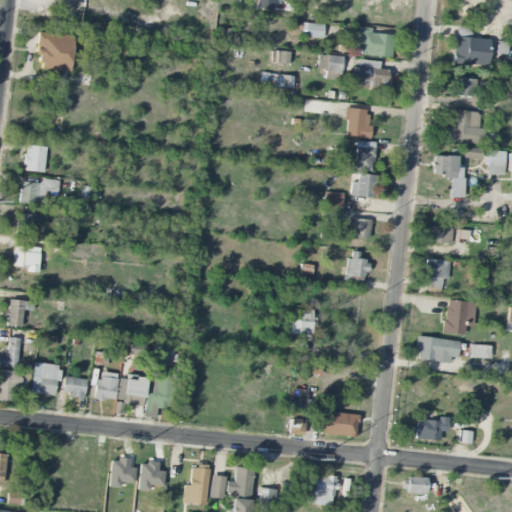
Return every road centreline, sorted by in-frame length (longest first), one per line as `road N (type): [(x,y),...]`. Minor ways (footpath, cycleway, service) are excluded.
road 1 (residential): [(427,0),(373,511)]
road 2 (residential): [(511,471),(0,419)]
